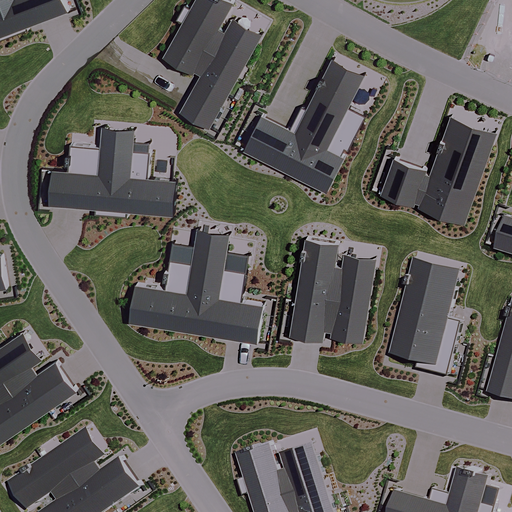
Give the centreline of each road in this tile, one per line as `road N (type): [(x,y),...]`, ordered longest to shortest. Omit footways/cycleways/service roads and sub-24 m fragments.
road 1 (residential): [(150,416),(38,249),(17,202),(14,155),(32,107),(60,68),(132,0)]
road 2 (residential): [(150,416),(213,387),(260,382),(311,388),(511,443)]
road 3 (residential): [(308,0),(511,101)]
